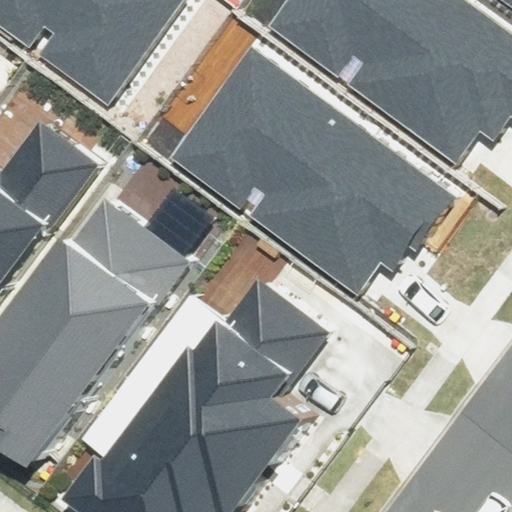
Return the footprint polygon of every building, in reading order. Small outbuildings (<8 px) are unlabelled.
[(186,0),(0,0),(0,22),(31,44),(46,23),(57,31),(38,57),(110,108),(186,0)] [(511,33),(466,0),(284,0),(267,24),(455,161),(479,128),(493,139),(508,118),(511,121),(511,33)] [(460,202),(255,53),(180,155),(243,200),(254,186),(269,197),(254,217),(356,291),(378,261),(394,272),(409,251),(419,257),(460,202)] [(0,295),(100,166),(39,119),(0,170),(0,295)] [(190,264),(109,202),(73,247),(62,239),(0,318),(0,447),(30,471),(190,264)] [(321,330),(254,281),(199,355),(187,346),(102,459),(96,455),(62,500),(77,511),(232,511),(301,420),(271,398),(321,330)]
